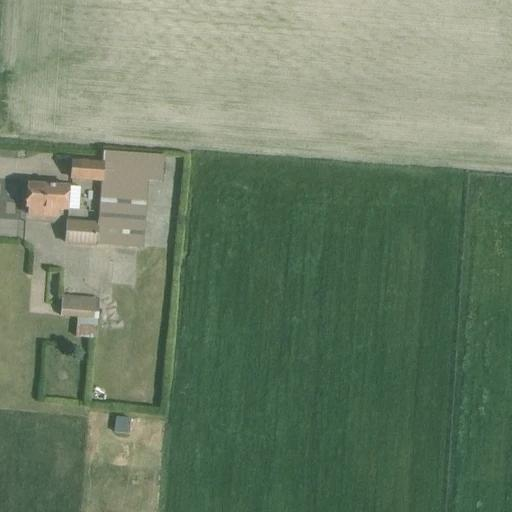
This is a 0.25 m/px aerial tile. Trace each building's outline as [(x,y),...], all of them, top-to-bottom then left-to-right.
[(161,182),(163,156),(102,152),(101,164),(71,162),(70,178),(101,180),(97,224),(67,222),(65,243),(143,249),(147,181),(161,182)] [(66,186),(47,184),(27,183),(25,207),(29,207),(29,215),(56,217),(56,209),(64,210),(66,186)] [(130,280),(126,339),(149,341),(154,282),(130,280)] [(91,298),(82,297),(62,296),(60,316),(89,318),(91,298)] [(93,339),(94,326),(76,325),(76,337),(93,339)]
